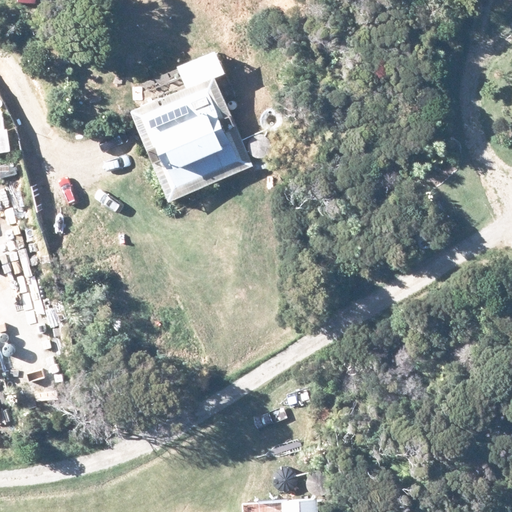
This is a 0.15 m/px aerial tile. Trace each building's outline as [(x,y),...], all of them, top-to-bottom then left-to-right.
[(59,47),(58,61),(69,62),(70,48),(59,47)] [(129,109),(168,199),(252,164),(213,74),(129,109)] [(246,147),(270,156),(287,111),(263,102),(246,147)] [(5,109),(0,109),(0,150),(12,148),(5,109)] [(316,511),(316,495),(283,497),(284,509),(252,510),(252,511),(316,511)]
